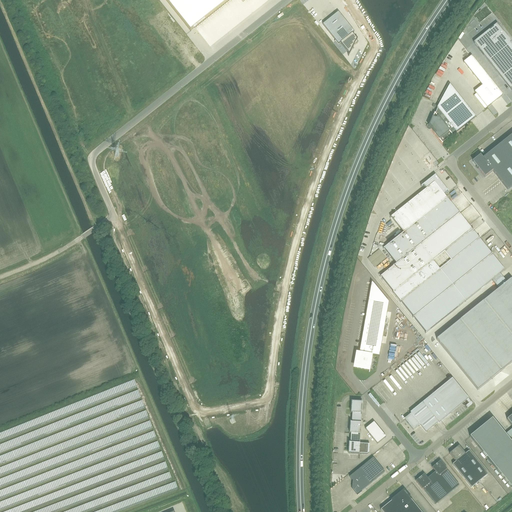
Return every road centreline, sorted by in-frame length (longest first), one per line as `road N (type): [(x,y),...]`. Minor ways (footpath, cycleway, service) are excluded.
road 1 (unclassified): [(113,215),(196,410),(264,401),(302,219),(374,47),(348,0)]
road 2 (trunk): [(300,511),(306,356),(334,228),(393,86),(447,0)]
road 3 (unclassified): [(113,215),(93,153),(286,0)]
road 4 (unclassified): [(511,243),(447,162),(511,111)]
road 5 (unclassified): [(0,277),(113,215)]
road 6 (unclassified): [(511,383),(418,459)]
